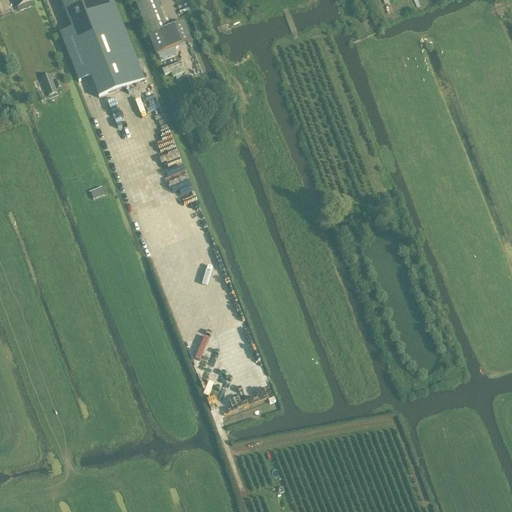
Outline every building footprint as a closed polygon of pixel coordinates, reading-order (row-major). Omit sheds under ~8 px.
[(31,0),(14,0),(18,8),(33,3),(31,0)] [(59,0),(72,31),(60,35),(79,83),(91,78),(99,99),(145,81),(136,60),(112,0),(59,0)] [(134,0),(157,55),(191,41),(184,24),(168,30),(155,0),(134,0)] [(57,94),(50,75),(41,79),(48,97),(57,94)] [(130,139),(148,133),(135,97),(115,105),(117,111),(103,116),(107,126),(115,123),(120,136),(128,133),(130,139)] [(104,196),(101,189),(90,193),(93,201),(104,196)] [(203,248),(214,245),(206,221),(195,224),(196,226),(183,230),(190,252),(203,248)] [(202,319),(206,332),(233,323),(229,310),(235,308),(232,297),(191,310),(195,321),(202,319)]
